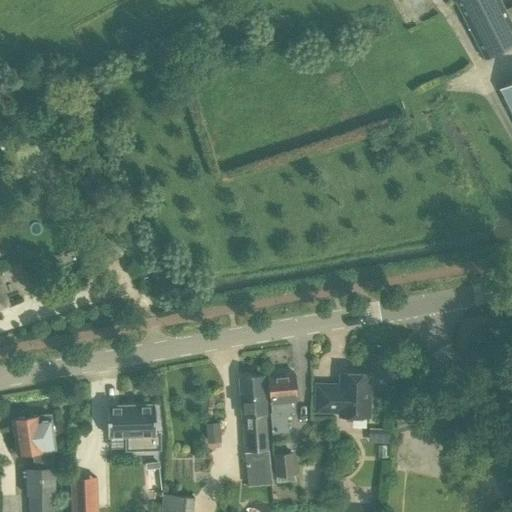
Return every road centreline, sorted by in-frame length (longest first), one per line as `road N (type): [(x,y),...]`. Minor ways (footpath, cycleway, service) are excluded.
road 1 (tertiary): [(0,380),(441,300)]
road 2 (unclassified): [(511,442),(480,413),(457,372),(441,300)]
